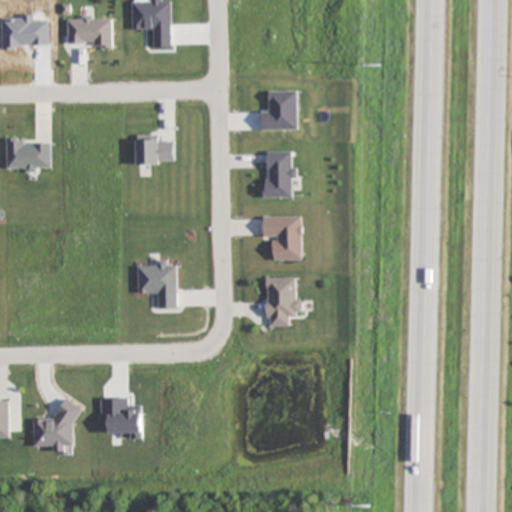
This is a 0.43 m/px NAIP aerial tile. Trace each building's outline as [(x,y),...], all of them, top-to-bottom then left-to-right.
[(113,16),(69,16),(69,47),(113,47),(113,16)] [(138,165),(175,165),(175,137),(138,137),(138,165)] [(7,139),(7,172),(51,172),(51,139),(7,139)] [(295,152),(266,152),(266,197),(295,197),(295,152)] [(274,260),(303,260),(303,216),(264,216),(264,237),(274,237),(274,260)] [(302,277),(267,277),(267,327),(291,327),(291,315),(302,315),(302,277)] [(11,401),(0,400),(0,439),(11,439),(11,401)]
